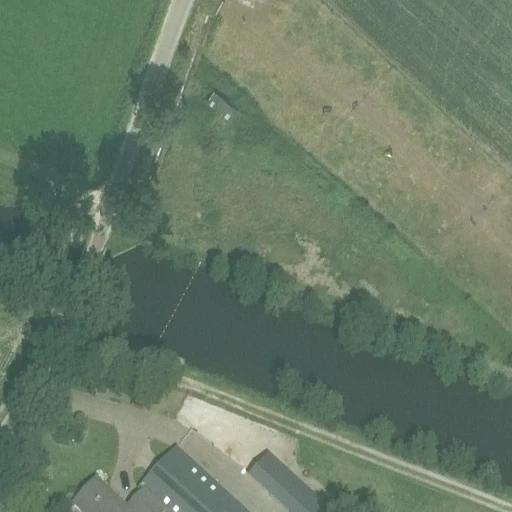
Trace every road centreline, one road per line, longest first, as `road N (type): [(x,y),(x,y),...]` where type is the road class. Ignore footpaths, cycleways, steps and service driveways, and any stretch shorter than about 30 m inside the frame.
road 1 (track): [(54,341),(507,511)]
road 2 (unclassified): [(0,438),(54,341),(182,0)]
